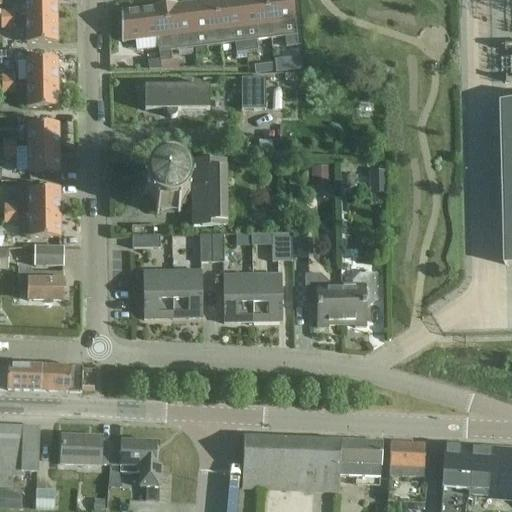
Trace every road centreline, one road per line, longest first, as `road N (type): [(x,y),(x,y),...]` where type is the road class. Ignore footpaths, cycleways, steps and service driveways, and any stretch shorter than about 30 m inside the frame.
road 1 (unclassified): [(511,424),(340,366),(99,353)]
road 2 (unclassified): [(99,353),(90,0)]
road 3 (tertiary): [(219,415),(511,430)]
road 4 (tertiary): [(0,406),(219,415)]
